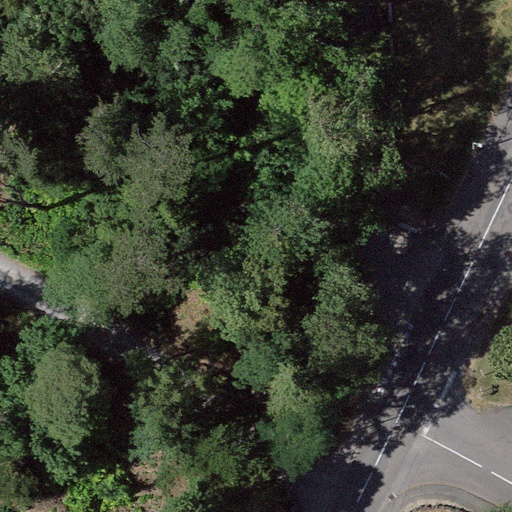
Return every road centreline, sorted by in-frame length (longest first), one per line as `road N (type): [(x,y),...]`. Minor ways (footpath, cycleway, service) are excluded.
road 1 (residential): [(432,344),(391,303),(354,208),(348,0)]
road 2 (secondary): [(511,183),(432,344)]
road 3 (residential): [(395,421),(511,481)]
